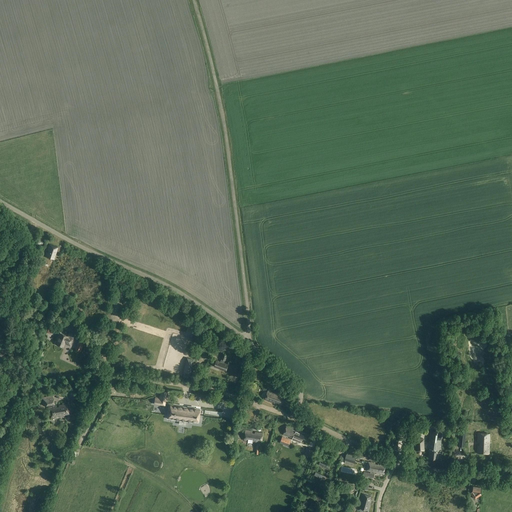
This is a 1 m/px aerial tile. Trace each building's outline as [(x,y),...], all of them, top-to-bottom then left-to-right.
[(48,253),(46,253),(45,257),(54,260),(58,247),(49,244),(47,249),(49,250),(48,253)] [(202,325),(210,329),(211,327),(213,322),(206,318),(202,325)] [(73,338),(60,333),(55,344),(63,347),(64,343),(70,345),(73,338)] [(79,340),(75,349),(81,352),(84,343),(79,340)] [(200,358),(199,360),(199,361),(204,362),(206,355),(200,353),(198,357),(200,358)] [(225,360),(227,355),(222,354),(221,359),(220,361),(216,360),(214,365),(220,368),(220,369),(224,370),(224,369),(226,370),(228,364),(223,363),(224,360),(225,360)] [(190,375),(194,360),(187,358),(183,373),(190,375)] [(275,386),(283,393),(286,390),(278,383),(275,386)] [(160,390),(159,399),(156,398),(155,404),(166,406),(168,391),(160,390)] [(283,398),(281,397),(282,396),(268,391),(265,399),(272,402),(272,401),(281,404),(283,398)] [(63,415),(69,414),(67,404),(59,405),(59,407),(56,408),(56,406),(54,406),(53,396),(42,397),(43,405),(52,404),(53,406),(49,407),(50,418),(63,416),(63,415)] [(181,417),(180,419),(199,421),(200,408),(197,408),(193,408),(193,405),(190,405),(190,407),(186,406),(186,405),(182,404),(182,406),(178,405),(178,404),(170,403),(168,417),(177,418),(177,417),(181,417)] [(302,440),(304,434),(293,429),(293,428),(287,425),(283,435),(293,439),(293,437),(302,440)] [(244,440),(257,442),(258,440),(262,441),(263,433),(252,432),(253,431),(245,430),(244,440)] [(440,450),(443,432),(431,430),(428,448),(430,448),(429,456),(438,457),(438,453),(438,449),(440,450)] [(477,453),(489,454),(489,442),(489,434),(478,433),(478,442),(480,442),(480,445),(478,445),(477,453)] [(282,437),(280,443),(288,446),(291,440),(282,437)] [(415,446),(416,446),(416,451),(424,450),(424,439),(416,439),(416,442),(415,442),(415,446)] [(304,455),(313,458),(315,450),(307,447),(304,455)] [(344,463),(346,464),(347,461),(353,463),(355,457),(347,455),(346,455),(345,460),(344,463)] [(368,462),(366,471),(371,472),(371,473),(364,472),(363,476),(371,478),(372,477),(373,478),(374,474),(373,474),(374,472),(384,474),(386,465),(378,463),(378,465),(375,464),(375,463),(371,462),(371,463),(368,462)] [(361,488),(367,490),(370,482),(364,480),(361,488)] [(471,493),(475,499),(481,495),(480,493),(481,488),(473,486),(472,491),(471,493)] [(363,494),(359,508),(358,510),(362,511),(363,509),(368,511),(370,505),(369,505),(370,502),(371,502),(372,499),(370,499),(371,496),(363,494)]
